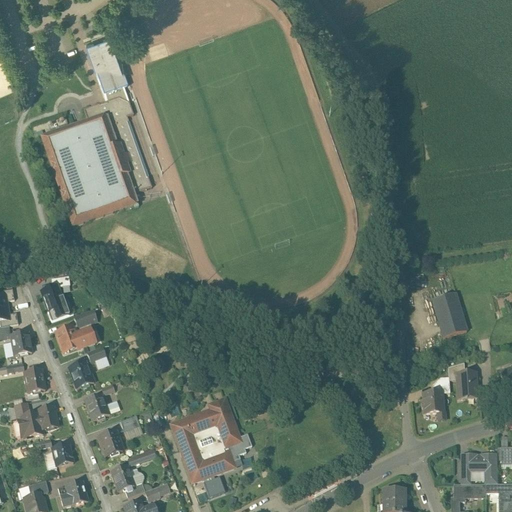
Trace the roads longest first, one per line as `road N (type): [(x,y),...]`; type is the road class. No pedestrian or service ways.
road 1 (track): [(401,371),(262,369),(231,339),(142,297),(45,232),(18,148),(26,116),(98,93),(70,7)]
road 2 (unclassified): [(410,455),(378,90),(311,0)]
road 3 (residential): [(107,511),(23,283)]
road 4 (residential): [(301,511),(410,455)]
